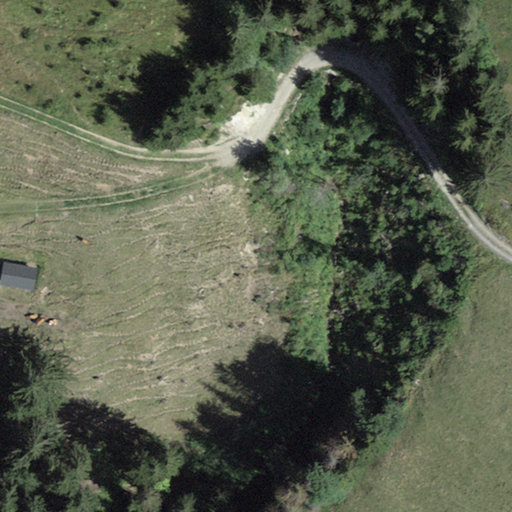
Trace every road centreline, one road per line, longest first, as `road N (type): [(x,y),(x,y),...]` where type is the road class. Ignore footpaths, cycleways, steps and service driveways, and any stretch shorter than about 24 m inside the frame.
road 1 (track): [(511,255),(447,188),(374,79),(332,57),(295,77),(261,126),(228,152),(143,154),(0,101)]
road 2 (track): [(228,152),(208,176),(94,204),(0,210)]
